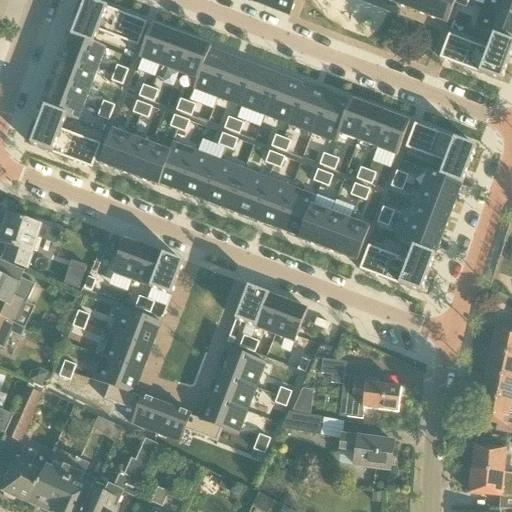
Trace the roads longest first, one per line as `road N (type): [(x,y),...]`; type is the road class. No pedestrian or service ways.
road 1 (residential): [(0,164),(454,336)]
road 2 (residential): [(511,123),(179,0)]
road 3 (residential): [(429,511),(442,377),(454,336)]
road 4 (residential): [(454,336),(507,176)]
